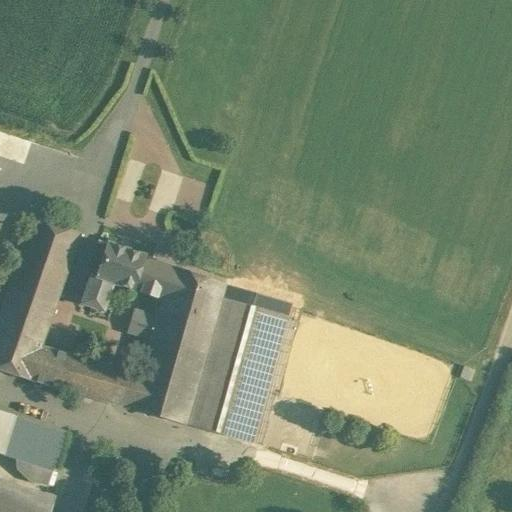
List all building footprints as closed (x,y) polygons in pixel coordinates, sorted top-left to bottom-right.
[(215,169),(197,162),(194,171),(200,183),(209,186),(215,169)] [(32,217),(0,309),(0,370),(29,380),(33,368),(40,346),(79,234),(32,217)] [(172,266),(106,243),(95,276),(90,274),(80,303),(102,311),(112,282),(161,299),(172,266)] [(138,374),(128,408),(184,424),(221,297),(224,284),(172,266),(161,299),(138,374)] [(221,297),(184,424),(215,433),(251,305),(221,297)] [(70,354),(40,346),(33,368),(64,376),(70,354)] [(123,369),(70,354),(64,376),(60,389),(111,403),(123,369)] [(64,376),(33,368),(29,380),(60,389),(64,376)] [(123,369),(111,403),(128,408),(138,374),(123,369)] [(42,424),(0,411),(0,453),(15,459),(30,463),(42,424)] [(64,431),(42,424),(30,463),(52,470),(64,431)] [(30,463),(15,459),(16,469),(29,481),(47,486),(52,470),(30,463)] [(47,511),(52,497),(0,480),(0,511),(47,511)]
